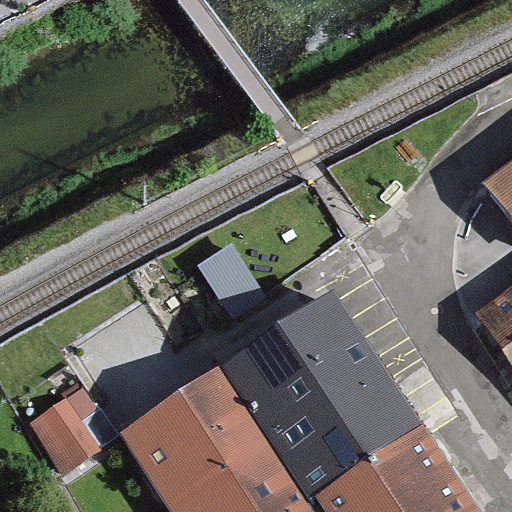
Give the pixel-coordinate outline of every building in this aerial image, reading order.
[(511,192),(501,201),(511,215),(511,192)] [(304,205),(247,248),(270,279),(328,235),(304,205)] [(242,243),(206,258),(222,293),(258,277),(242,243)] [(468,511),(335,305),(134,434),(184,511),(468,511)] [(511,316),(490,333),(511,362),(511,316)] [(59,470),(115,450),(93,389),(37,409),(59,470)]
